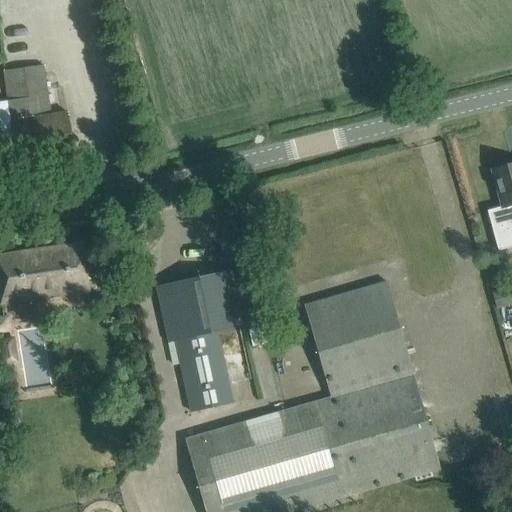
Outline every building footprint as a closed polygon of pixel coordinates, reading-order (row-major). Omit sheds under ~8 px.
[(50,115),(43,65),(4,71),(9,107),(0,108),(0,139),(14,138),(20,167),(76,159),(73,139),(67,112),(50,115)] [(444,140),(422,146),(426,160),(448,155),(444,140)] [(495,169),(492,169),(503,208),(511,205),(511,163),(507,165),(507,163),(494,166),(495,169)] [(0,257),(0,294),(1,303),(89,290),(82,245),(0,257)] [(157,287),(161,306),(169,341),(177,340),(192,410),(233,401),(217,330),(252,322),(241,269),(157,287)] [(306,306),(331,397),(286,409),(286,410),(331,397),(331,398),(358,493),(440,469),(441,469),(388,282),(306,306)] [(264,326),(248,330),(252,347),(268,343),(264,326)] [(286,410),(286,409),(185,438),(206,511),(292,511),(442,470),(441,469),(440,469),(358,493),(331,398),(331,397),(286,410)]
